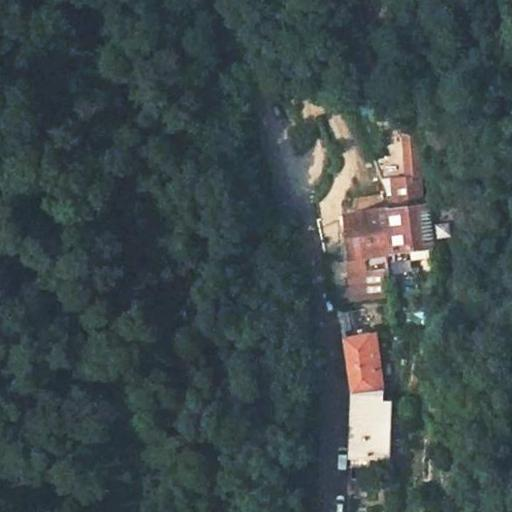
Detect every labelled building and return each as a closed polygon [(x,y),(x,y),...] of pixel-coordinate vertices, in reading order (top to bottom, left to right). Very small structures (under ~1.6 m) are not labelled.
[(403,134),(406,175),(389,176),(390,200),(425,198),(422,133),(403,134)] [(447,246),(441,205),(430,207),(435,248),(447,246)] [(413,207),(345,218),(350,260),(435,248),(430,207),(413,209),(413,207)] [(389,293),(385,272),(364,276),(368,298),(389,293)] [(377,392),(369,338),(344,343),(353,395),(377,392)] [(371,459),(379,392),(377,392),(353,395),(350,459),(371,459)]
